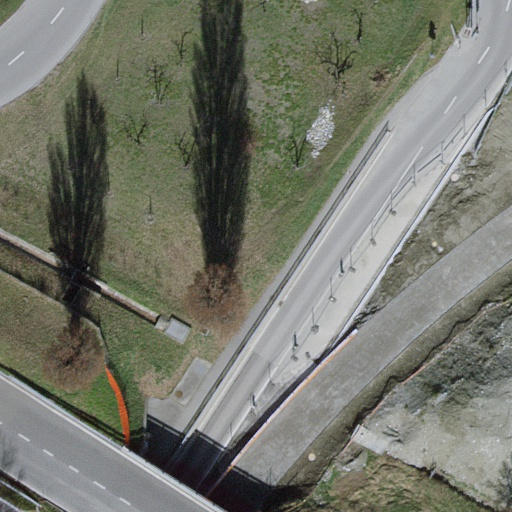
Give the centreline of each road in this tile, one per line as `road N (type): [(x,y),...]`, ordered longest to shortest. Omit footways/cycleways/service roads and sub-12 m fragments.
road 1 (residential): [(510,0),(179,511)]
road 2 (secondary): [(141,511),(0,425)]
